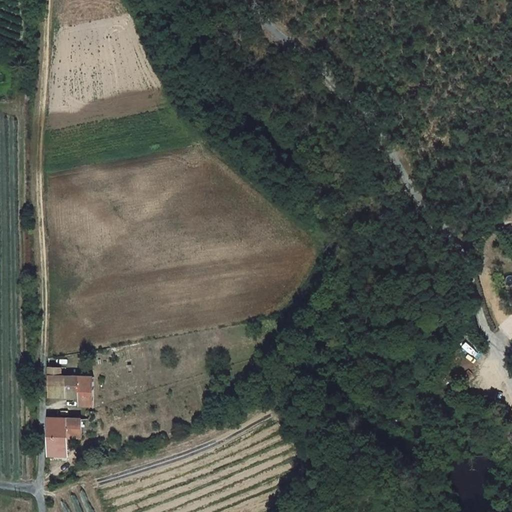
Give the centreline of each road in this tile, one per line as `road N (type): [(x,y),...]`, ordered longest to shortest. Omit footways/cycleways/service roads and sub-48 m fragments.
road 1 (unclassified): [(250,0),(398,160),(445,236),(471,255),(486,338),(511,352)]
road 2 (track): [(41,358),(38,169),(47,0)]
road 3 (unclassified): [(37,491),(41,358)]
